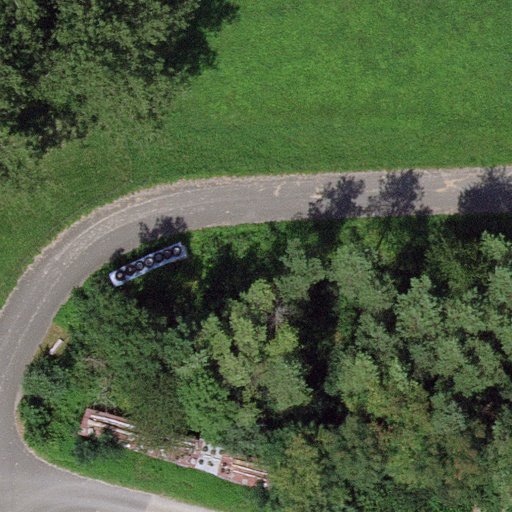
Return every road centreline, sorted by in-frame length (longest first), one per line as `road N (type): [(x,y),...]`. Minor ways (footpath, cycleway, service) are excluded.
road 1 (track): [(0,372),(58,260),(147,214),(511,203)]
road 2 (track): [(0,489),(145,511)]
